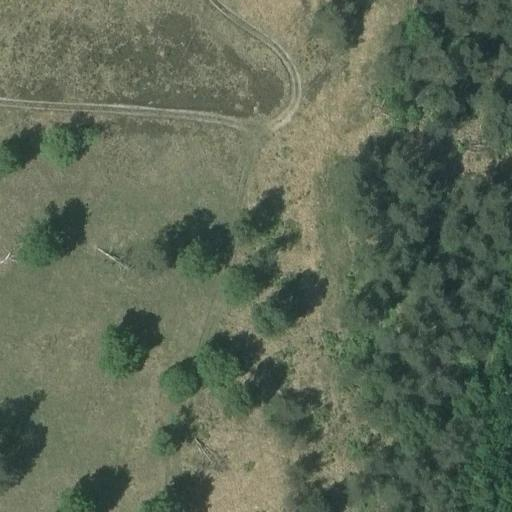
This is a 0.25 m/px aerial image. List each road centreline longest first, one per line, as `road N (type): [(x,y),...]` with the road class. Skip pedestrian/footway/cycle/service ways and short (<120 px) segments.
road 1 (track): [(261,133),(173,459),(166,511)]
road 2 (track): [(0,104),(197,117),(261,133)]
road 3 (track): [(210,0),(288,65),(294,102),(261,133)]
